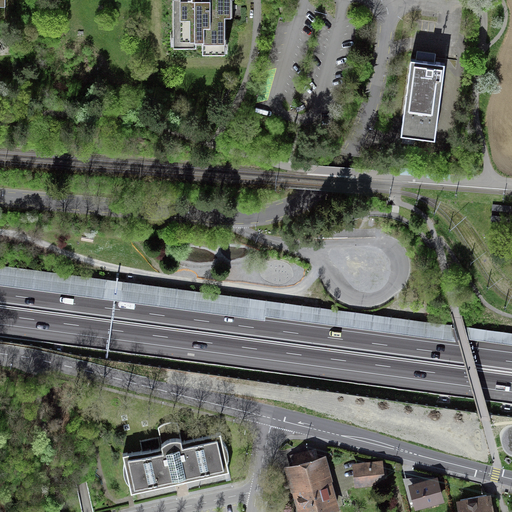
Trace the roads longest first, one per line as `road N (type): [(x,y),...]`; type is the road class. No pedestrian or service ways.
road 1 (residential): [(0,196),(223,216),(303,200),(334,175),(360,134),(390,3),(402,0)]
road 2 (motorway): [(511,361),(0,294)]
road 3 (motorway): [(0,315),(511,382)]
road 4 (track): [(0,232),(104,265),(281,291),(306,283),(323,244)]
road 5 (primary): [(0,353),(273,416)]
road 6 (primary): [(273,416),(511,478)]
road 7 (track): [(32,358),(61,511)]
